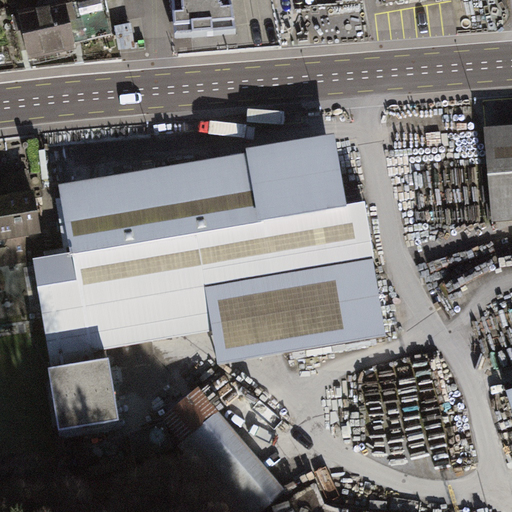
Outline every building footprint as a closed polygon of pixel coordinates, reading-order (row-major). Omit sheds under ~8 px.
[(64,2),(17,13),(29,62),(76,51),(75,46),(114,36),(105,0),(87,0),(66,5),(64,2)] [(230,0),(171,0),(174,40),(235,35),(230,0)] [(511,131),(485,133),(492,228),(511,226),(511,131)] [(348,146),(61,193),(72,259),(40,265),(70,447),(136,436),(124,364),(212,350),(218,381),(396,351),(373,213),(359,212),(348,146)] [(34,191),(0,196),(0,256),(44,249),(34,191)] [(202,389),(162,420),(235,511),(262,511),(286,493),(202,389)]
